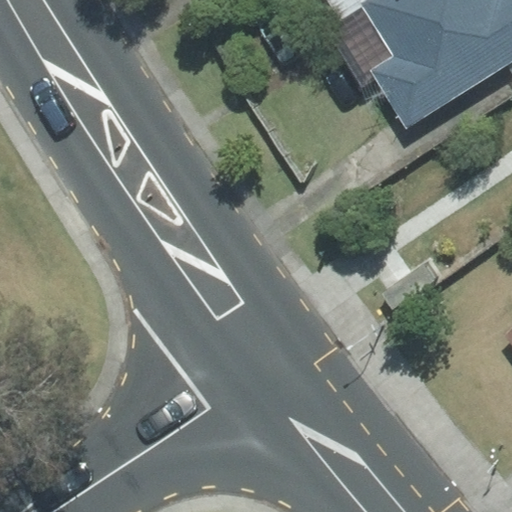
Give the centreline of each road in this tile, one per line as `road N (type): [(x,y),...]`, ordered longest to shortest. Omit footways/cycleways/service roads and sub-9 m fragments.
road 1 (secondary): [(35,0),(133,166),(270,365)]
road 2 (residential): [(60,511),(270,365)]
road 3 (secondary): [(270,365),(388,511)]
